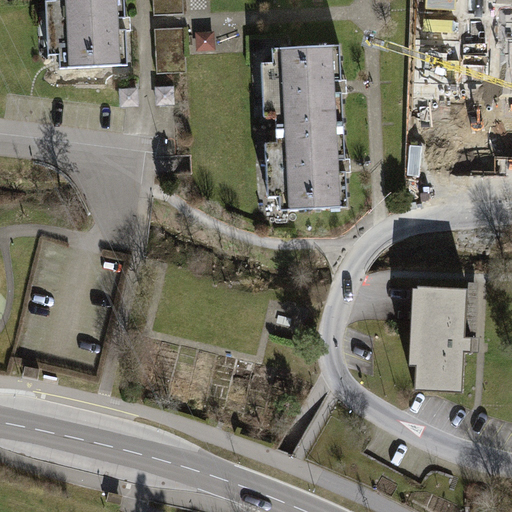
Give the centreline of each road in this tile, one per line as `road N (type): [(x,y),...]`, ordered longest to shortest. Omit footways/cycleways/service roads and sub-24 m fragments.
road 1 (residential): [(511,467),(450,449),(363,403),(341,382),(330,338),(356,263),(380,236),(415,222),(511,212)]
road 2 (secondary): [(288,504),(175,464),(0,422)]
road 3 (residential): [(0,149),(114,167),(111,226),(91,244)]
